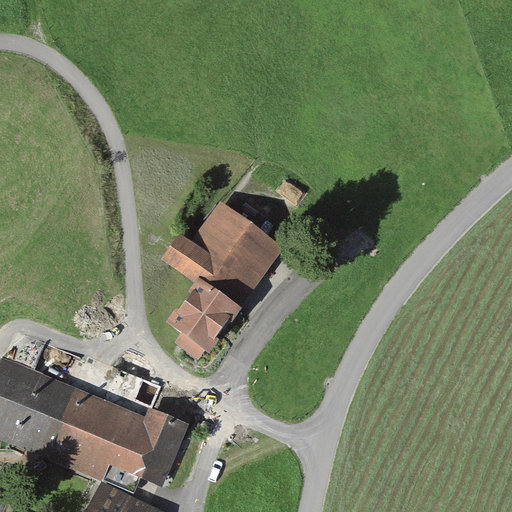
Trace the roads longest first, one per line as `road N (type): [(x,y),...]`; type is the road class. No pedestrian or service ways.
road 1 (track): [(214,397),(150,356),(140,330),(123,152),(103,107),(67,65),(0,40)]
road 2 (unclassified): [(305,511),(377,324),(445,228),(511,173)]
